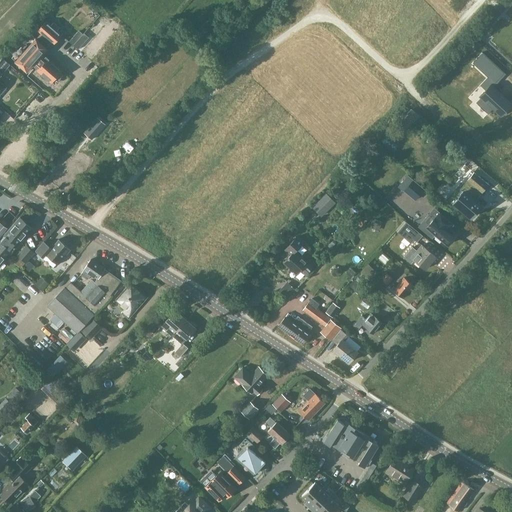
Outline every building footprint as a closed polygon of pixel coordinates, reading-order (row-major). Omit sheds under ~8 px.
[(35,38),(14,62),(26,73),(32,67),(37,71),(36,71),(51,84),(62,71),(42,54),(51,44),(53,45),(62,35),(57,31),(59,28),(53,23),(51,26),(45,21),(39,29),(36,27),(31,32),(39,38),(37,40),(35,38)] [(69,42),(73,46),(82,35),(78,31),(69,42)] [(28,32),(22,38),(27,42),(32,36),(28,32)] [(82,35),(73,46),(78,50),(88,38),(84,33),(83,35),(82,35)] [(483,53),(474,63),(488,77),(494,82),(495,83),(504,73),(505,75),(506,74),(483,53)] [(481,99),(477,103),(488,113),(488,114),(493,110),(500,117),(511,104),(492,85),(480,98),(481,99)] [(54,142),(63,151),(82,130),(73,121),(54,142)] [(90,125),(84,133),(85,134),(90,138),(91,140),(98,132),(90,125)] [(68,159),(53,177),(65,187),(81,169),(68,159)] [(458,187),(447,200),(453,205),(454,204),(471,218),(475,213),(476,215),(481,209),(479,208),(481,206),(473,200),(480,192),(482,193),(489,185),(474,172),(460,189),(458,187)] [(407,176),(398,187),(414,200),(423,190),(407,176)] [(346,186),(341,191),(344,194),(349,189),(346,186)] [(429,223),(423,231),(432,238),(435,234),(447,245),(456,235),(448,228),(452,224),(434,209),(425,219),(429,223)] [(4,236),(0,241),(9,250),(14,245),(16,247),(31,229),(26,224),(20,218),(4,236)] [(375,220),(372,227),(379,229),(382,222),(375,220)] [(420,233),(406,222),(397,233),(411,244),(414,240),(417,242),(422,236),(419,234),(420,233)] [(285,250),(291,255),(284,263),(296,274),(300,270),(305,275),(315,265),(309,260),(307,263),(295,252),(302,244),(296,238),(285,250)] [(46,255),(57,265),(70,250),(59,239),(51,248),(43,242),(35,251),(43,258),(46,255)] [(333,240),(327,246),(330,249),(336,243),(333,240)] [(0,257),(4,252),(8,256),(11,251),(9,250),(0,241),(0,257)] [(412,247),(403,257),(410,263),(413,260),(425,270),(435,257),(421,245),(418,249),(416,250),(414,248),(412,247)] [(18,256),(25,262),(33,253),(26,246),(18,256)] [(64,288),(47,307),(50,309),(55,314),(49,320),(58,328),(64,322),(77,334),(94,315),(102,306),(111,297),(112,295),(114,297),(118,292),(119,291),(115,288),(120,281),(104,270),(104,269),(91,260),(84,270),(84,271),(81,275),(87,280),(91,275),(97,279),(95,282),(92,280),(81,292),(70,283),(65,288),(64,288)] [(361,272),(369,280),(376,273),(368,265),(361,272)] [(410,272),(405,278),(412,284),(417,278),(410,272)] [(383,280),(383,281),(387,284),(392,278),(387,275),(387,276),(383,280)] [(394,286),(392,288),(393,290),(403,298),(413,286),(414,285),(412,284),(408,280),(405,278),(404,276),(403,277),(403,278),(395,287),(394,286)] [(40,278),(34,285),(42,291),(48,285),(40,278)] [(351,284),(349,286),(358,294),(363,289),(355,280),(351,284)] [(121,313),(128,319),(147,297),(130,283),(115,300),(121,305),(120,306),(124,309),(121,313)] [(360,304),(367,309),(371,303),(365,298),(360,304)] [(329,318),(323,313),(316,308),(319,305),(311,299),(302,310),(324,326),(330,319),(329,318)] [(333,302),(325,312),(332,317),(339,307),(333,302)] [(157,321),(149,330),(153,333),(154,334),(160,328),(170,337),(171,335),(185,320),(175,311),(162,325),(157,321)] [(286,316),(279,326),(303,344),(310,335),(308,333),(312,328),(297,317),(295,319),(288,314),(286,316)] [(361,316),(353,325),(358,330),(362,325),(373,334),(382,323),(371,314),(366,320),(361,316)] [(101,328),(93,320),(92,319),(81,331),(90,339),(101,328)] [(185,320),(171,335),(176,340),(181,335),(186,340),(196,329),(185,320)] [(340,328),(331,320),(321,332),(331,340),(340,328)] [(349,337),(341,331),(333,341),(337,345),(333,350),(349,363),(357,352),(345,342),(349,337)] [(79,332),(67,345),(72,350),(85,337),(79,332)] [(175,354),(169,361),(168,362),(171,365),(179,357),(187,348),(182,344),(174,353),(175,354)] [(127,345),(117,354),(120,357),(130,348),(127,345)] [(60,356),(45,371),(52,378),(67,362),(60,356)] [(253,392),(257,395),(262,390),(258,386),(268,376),(258,367),(251,376),(242,368),(234,378),(252,394),(253,392)] [(48,381),(41,389),(48,396),(58,405),(65,399),(65,398),(48,381)] [(0,404),(0,412),(10,402),(11,403),(21,393),(16,388),(6,399),(6,398),(0,404)] [(70,388),(65,394),(72,399),(77,394),(70,388)] [(299,410),(303,413),(309,419),(324,402),(315,393),(299,410)] [(272,404),(281,413),(288,405),(279,397),(272,404)] [(242,412),(249,419),(257,409),(250,403),(242,412)] [(28,413),(24,417),(27,420),(30,422),(34,417),(28,413)] [(86,423),(78,414),(73,419),(80,428),(86,423)] [(270,417),(266,422),(271,427),(268,431),(274,437),(269,443),(275,448),(280,443),(282,444),(290,435),(277,423),(276,423),(270,417)] [(27,420),(21,428),(27,433),(35,424),(32,422),(31,423),(30,422),(27,420)] [(331,444),(341,450),(359,462),(358,463),(364,467),(378,445),(368,439),(369,436),(349,423),(347,426),(337,420),(323,442),(330,446),(331,444)] [(247,433),(257,443),(263,437),(253,427),(247,433)] [(237,457),(255,473),(265,462),(251,450),(255,446),(245,437),(239,445),(244,450),(237,457)] [(68,456),(63,462),(72,471),(86,456),(77,447),(68,456)] [(393,475),(406,483),(415,468),(396,456),(385,473),(392,477),(393,475)] [(13,464),(18,468),(10,477),(14,481),(1,495),(9,503),(28,484),(21,477),(32,466),(25,459),(23,461),(20,457),(13,464)] [(353,492),(358,495),(376,466),(372,463),(353,492)] [(245,478),(233,465),(226,472),(227,473),(235,481),(238,485),(245,478)] [(205,486),(205,487),(213,495),(212,496),(218,501),(224,495),(226,498),(227,496),(228,496),(230,496),(231,495),(231,493),(235,489),(231,484),(235,481),(227,473),(224,477),(219,473),(216,476),(205,486)] [(402,496),(414,503),(424,487),(412,479),(402,496)] [(315,482),(301,496),(307,501),(309,504),(323,490),(324,492),(328,487),(325,484),(321,489),(315,482)] [(447,503),(448,504),(459,511),(473,490),(461,482),(447,503)] [(37,499),(41,496),(35,490),(29,496),(30,498),(21,503),(26,511),(35,505),(34,503),(38,500),(37,499)] [(323,490),(309,504),(317,511),(331,498),(332,499),(336,495),(333,492),(329,496),(324,492),(323,490)] [(174,511),(208,511),(212,508),(198,495),(194,500),(193,498),(188,504),(185,501),(174,511)] [(331,498),(317,511),(332,511),(339,505),(332,499),(331,498)]
